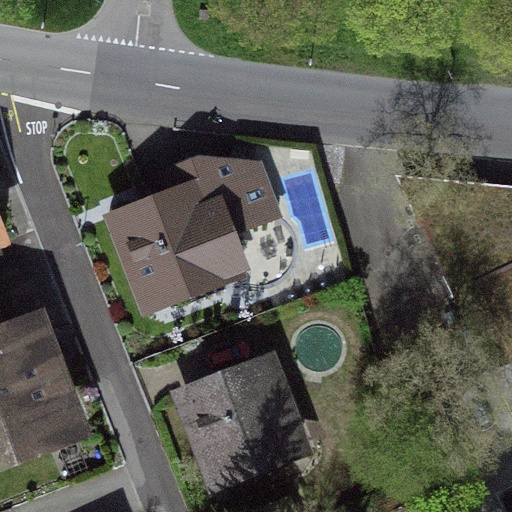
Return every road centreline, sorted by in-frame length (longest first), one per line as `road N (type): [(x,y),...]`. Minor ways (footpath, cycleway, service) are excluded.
road 1 (residential): [(168,511),(0,72)]
road 2 (tertiary): [(133,79),(511,126)]
road 3 (tertiary): [(0,63),(133,79)]
